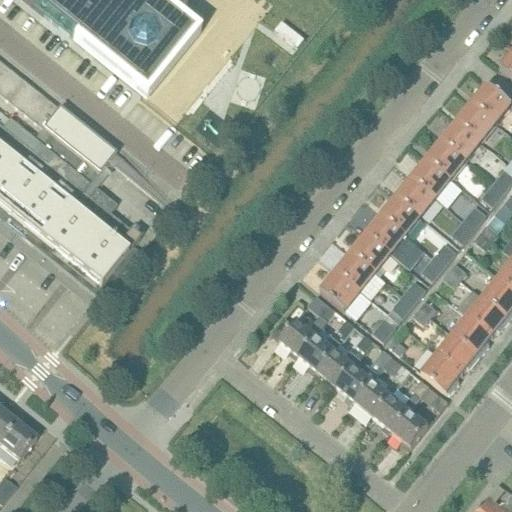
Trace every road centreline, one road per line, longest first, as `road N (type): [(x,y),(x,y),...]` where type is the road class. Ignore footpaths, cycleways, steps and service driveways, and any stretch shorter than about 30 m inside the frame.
road 1 (residential): [(210,351),(489,0)]
road 2 (residential): [(413,511),(210,351)]
road 3 (residential): [(189,187),(0,31)]
road 4 (unclassified): [(130,450),(0,333)]
road 5 (residential): [(130,450),(210,351)]
road 6 (residential): [(416,511),(494,414)]
